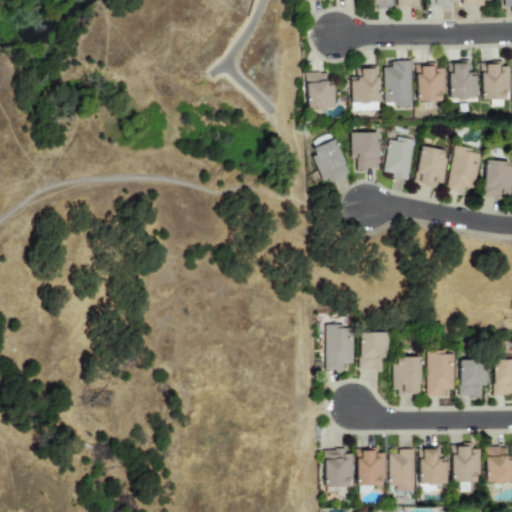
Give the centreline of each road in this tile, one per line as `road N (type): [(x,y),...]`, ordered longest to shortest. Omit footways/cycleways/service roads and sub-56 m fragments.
road 1 (residential): [(511,32),(333,36)]
road 2 (residential): [(511,419),(402,421),(350,407)]
road 3 (residential): [(511,226),(363,208)]
